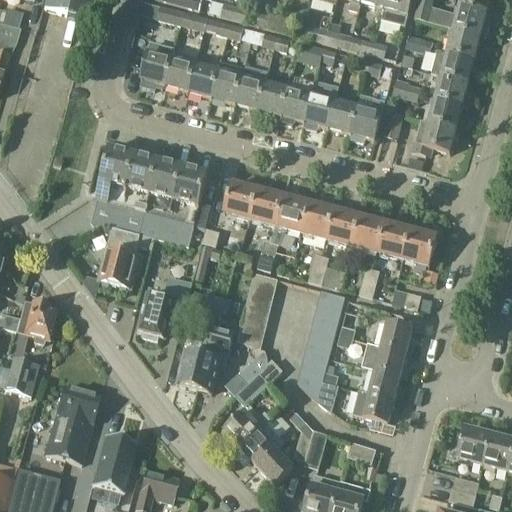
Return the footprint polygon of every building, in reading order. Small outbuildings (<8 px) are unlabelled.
[(97,0),(48,0),(45,13),(90,26),(97,0)] [(187,10),(189,0),(164,0),(163,4),(187,10)] [(195,0),(189,0),(187,10),(196,13),(199,1),(195,0)] [(312,0),(312,3),(336,9),(338,0),(312,0)] [(339,0),(351,3),(348,14),(358,17),(361,6),(362,0),(339,0)] [(361,6),(384,12),(387,0),(362,0),(361,6)] [(413,0),(387,0),(384,12),(385,12),(382,23),(406,30),(413,0)] [(432,12),(434,3),(422,0),(416,24),(428,27),(432,12)] [(476,0),(475,8),(487,12),(489,0),(476,0)] [(219,20),(231,23),(233,17),(237,18),(239,11),(223,7),(219,20)] [(182,30),(185,17),(160,10),(157,24),(182,30)] [(454,34),(481,41),(482,41),(486,42),(490,28),(485,27),(488,17),(461,10),(458,19),(432,12),(428,27),(454,34)] [(233,17),(231,23),(244,27),(248,14),(239,11),(237,18),(233,17)] [(0,13),(0,26),(18,31),(23,17),(6,12),(5,15),(0,13)] [(283,30),(285,23),(259,16),(256,30),(276,35),(278,29),(283,30)] [(209,23),(185,17),(182,30),(205,36),(209,23)] [(232,37),(233,29),(209,23),(205,36),(226,41),(228,36),(232,37)] [(294,25),(285,23),(283,30),(278,29),(276,35),(291,39),(294,25)] [(16,49),(21,34),(1,28),(0,30),(0,85),(2,79),(4,80),(11,58),(16,49)] [(313,44),(322,47),(323,41),(329,43),(331,35),(306,28),(302,42),(313,44)] [(244,32),(233,29),(232,37),(228,36),(226,41),(240,45),(244,32)] [(475,65),(481,41),(454,34),(448,58),(475,65)] [(323,41),(322,47),(348,53),(352,40),(340,37),(331,35),(329,43),(323,41)] [(278,48),(280,41),(265,37),(261,51),(271,53),(273,47),(278,48)] [(352,40),(348,53),(370,59),(371,54),(376,55),(378,47),(352,40)] [(421,50),(423,44),(408,40),(405,53),(416,55),(417,49),(421,50)] [(290,43),(280,41),(278,48),(273,47),(271,53),(286,57),(290,43)] [(433,46),(423,44),(421,50),(417,49),(416,55),(429,59),(433,46)] [(371,54),(370,59),(384,63),(387,49),(378,47),(376,55),(371,54)] [(165,91),(173,64),(175,54),(151,48),(141,85),(165,91)] [(301,61),(317,65),(319,59),(324,60),(327,54),(305,48),(301,61)] [(317,65),(344,71),(347,59),(327,54),(324,60),(319,59),(317,65)] [(448,58),(438,55),(431,79),(442,82),(469,89),(475,65),(448,58)] [(355,75),(364,77),(366,71),(371,73),(373,66),(358,62),(355,75)] [(189,98),(196,70),(173,64),(165,91),(189,98)] [(366,71),(364,77),(379,81),(382,68),(373,66),(371,73),(366,71)] [(235,110),(243,82),(242,82),(244,73),(221,67),(218,76),(219,76),(212,103),(235,110)] [(219,76),(218,76),(196,70),(189,98),(212,103),(219,76)] [(267,79),(244,73),(242,82),(243,82),(235,110),(258,115),(265,88),(267,79)] [(315,88),(291,82),(288,94),(281,121),(282,122),(282,126),(293,129),(296,125),(304,127),(311,100),(315,88)] [(436,104),(463,112),(463,110),(468,111),(471,98),(467,97),(469,89),(442,82),(436,104)] [(392,99),(405,103),(407,96),(410,97),(412,90),(409,89),(410,86),(397,83),(392,99)] [(265,88),(258,115),(281,121),(288,94),(265,88)] [(322,103),(311,100),(304,127),(305,132),(317,135),(319,131),(327,133),(334,106),(335,106),(339,93),(325,89),(322,103)] [(407,96),(405,103),(417,106),(421,92),(412,90),(410,97),(407,96)] [(358,112),(351,139),(375,146),(385,106),(374,104),(371,115),(358,112)] [(422,125),(457,134),(463,112),(436,104),(430,126),(422,124),(422,125)] [(358,112),(335,106),(334,106),(327,133),(351,139),(358,112)] [(396,143),(403,119),(391,116),(384,140),(396,143)] [(451,158),(457,134),(422,125),(414,155),(413,155),(412,156),(427,160),(433,156),(433,153),(451,158)] [(97,229),(113,233),(141,240),(141,239),(156,243),(190,251),(199,212),(200,212),(208,180),(209,174),(112,150),(111,156),(110,155),(102,188),(98,205),(92,228),(96,233),(97,229)] [(61,171),(63,164),(55,162),(54,170),(61,171)] [(251,224),(259,193),(233,187),(225,217),(251,224)] [(276,231),(284,200),(259,193),(251,224),(276,231)] [(302,237),(310,207),(284,200),(276,231),(302,237)] [(327,244),(335,213),(310,207),(302,237),(327,244)] [(353,251),(361,220),(335,213),(327,244),(353,251)] [(378,258),(386,227),(361,220),(353,251),(378,258)] [(404,264),(412,234),(386,227),(378,258),(404,264)] [(153,255),(156,243),(141,239),(141,240),(113,233),(113,234),(116,235),(111,252),(109,252),(100,285),(132,293),(136,277),(140,278),(144,262),(140,261),(140,260),(136,259),(138,251),(153,255)] [(220,237),(207,234),(204,247),(216,251),(220,237)] [(412,234),(404,264),(430,271),(438,240),(412,234)] [(261,259),(274,263),(278,249),(264,245),(261,259)] [(212,252),(203,250),(194,283),(203,286),(212,252)] [(271,277),(274,263),(261,259),(257,273),(271,277)] [(312,273),(325,276),(329,262),(315,259),(312,273)] [(362,286),(376,290),(380,276),(366,272),(362,286)] [(321,290),(325,276),(312,273),(308,287),(321,290)] [(426,274),(423,285),(435,288),(438,278),(426,274)] [(252,289),(275,295),(278,284),(255,278),(252,289)] [(193,288),(170,282),(165,301),(148,297),(138,336),(144,337),(143,341),(159,346),(160,341),(166,343),(173,312),(186,315),(193,288)] [(375,294),(376,290),(362,286),(359,300),(372,304),(373,302),(392,308),(394,297),(379,293),(378,295),(375,294)] [(275,295),(252,289),(249,300),(272,306),(275,295)] [(394,297),(392,308),(406,311),(409,298),(395,294),(394,297)] [(320,307),(343,313),(346,302),(323,296),(320,307)] [(231,303),(207,297),(199,326),(217,331),(221,317),(227,318),(231,303)] [(418,315),(422,301),(409,298),(406,311),(418,315)] [(249,300),(247,311),(269,317),(272,306),(249,300)] [(52,334),(56,317),(54,314),(48,312),(49,308),(46,308),(44,305),(39,304),(37,305),(33,304),(32,308),(25,306),(17,334),(37,339),(35,345),(43,348),(45,342),(50,343),(52,334)] [(235,305),(233,315),(243,317),(245,308),(235,305)] [(320,307),(317,319),(340,325),(343,313),(320,307)] [(247,311),(244,322),(266,328),(269,317),(247,311)] [(0,332),(15,336),(18,323),(0,318),(0,332)] [(317,319),(314,331),(337,337),(340,325),(317,319)] [(244,322),(241,333),(264,339),(266,328),(244,322)] [(389,327),(383,351),(407,357),(413,334),(389,327)] [(202,378),(198,393),(212,397),(220,367),(226,369),(234,337),(211,331),(208,343),(198,377),(202,378)] [(314,331),(311,343),(334,349),(337,337),(314,331)] [(339,340),(353,344),(355,335),(342,331),(339,340)] [(260,353),(264,339),(241,333),(238,344),(260,353)] [(351,353),(353,344),(339,340),(337,350),(351,353)] [(198,377),(208,343),(202,341),(201,345),(194,343),(191,356),(187,354),(178,388),(198,393),(202,378),(198,377)] [(311,343),(308,355),(331,360),(334,349),(311,343)] [(401,381),(407,357),(383,351),(376,375),(401,381)] [(308,355),(305,366),(328,372),(331,360),(308,355)] [(240,380),(249,389),(268,369),(265,356),(240,380)] [(31,400),(39,369),(14,362),(5,393),(31,400)] [(272,364),(268,369),(249,389),(237,400),(246,410),(272,385),(283,376),(272,364)] [(302,378),(324,384),(326,377),(328,372),(305,366),(302,378)] [(395,405),(401,381),(376,375),(370,398),(395,405)] [(324,384),(324,386),(336,389),(339,380),(326,377),(324,384)] [(322,395),(324,386),(324,384),(302,378),(299,390),(319,406),(322,395)] [(336,389),(324,386),(322,395),(334,398),(336,389)] [(82,468),(101,402),(79,395),(78,392),(72,390),(69,392),(65,391),(45,457),(82,468)] [(359,395),(353,419),(389,428),(395,405),(370,398),(359,395)] [(242,453),(267,429),(272,425),(264,417),(260,421),(251,411),(225,436),(242,453)] [(299,434),(306,428),(297,418),(290,425),(299,434)] [(295,463),(306,466),(314,437),(306,428),(299,434),(302,437),(295,463)] [(259,471),(277,454),(277,453),(284,447),(267,429),(242,453),(259,471)] [(483,469),(491,438),(466,432),(458,463),(483,469)] [(314,437),(306,466),(305,470),(318,474),(328,441),(314,437)] [(508,475),(511,458),(511,443),(491,438),(483,469),(508,475)] [(136,449),(105,441),(92,491),(123,499),(136,449)] [(375,456),(352,449),(348,462),(371,469),(375,456)] [(277,454),(259,471),(276,489),(294,472),(277,454)] [(18,475),(8,511),(52,511),(60,485),(18,475)] [(172,507),(178,483),(145,475),(135,511),(149,511),(152,502),(172,507)] [(334,511),(339,496),(342,486),(316,479),(306,511),(334,511)] [(0,481),(0,511),(7,511),(15,485),(0,481)] [(453,493),(476,499),(479,487),(456,481),(453,493)] [(339,496),(334,511),(362,511),(365,505),(368,506),(372,494),(342,486),(339,496)] [(476,499),(453,493),(450,505),(472,511),(476,499)] [(499,511),(502,501),(493,498),(489,511),(499,511)]
